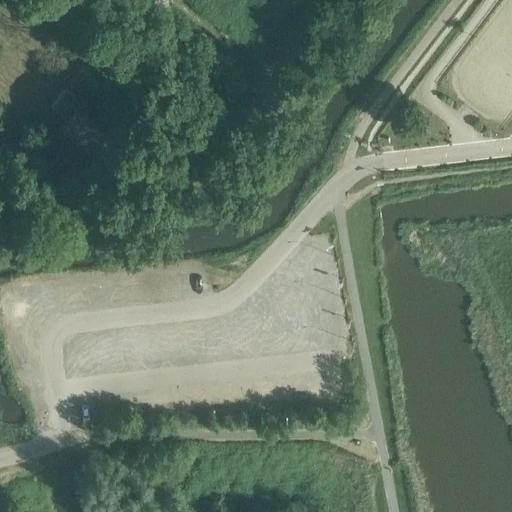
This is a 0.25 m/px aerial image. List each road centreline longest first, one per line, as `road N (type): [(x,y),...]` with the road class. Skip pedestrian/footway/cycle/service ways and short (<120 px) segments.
road 1 (unclassified): [(0,458),(60,441),(49,349),(84,323),(228,304),(355,173),(383,163)]
road 2 (unknown): [(470,0),(372,131),(372,165)]
